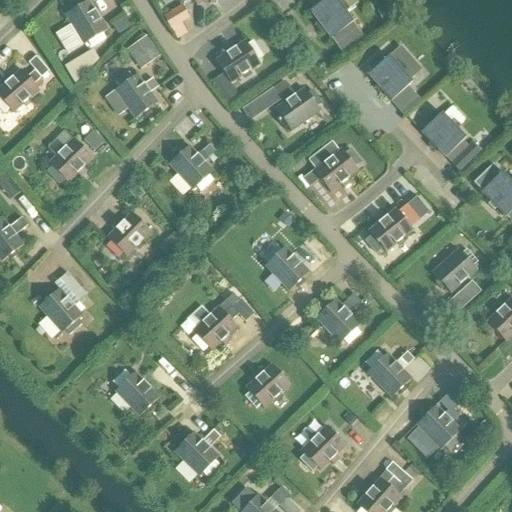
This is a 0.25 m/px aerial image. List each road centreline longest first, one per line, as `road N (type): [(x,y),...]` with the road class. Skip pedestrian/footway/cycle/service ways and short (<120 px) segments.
road 1 (residential): [(346,258),(203,388)]
road 2 (residential): [(452,366),(327,511)]
road 3 (residential): [(199,95),(66,231)]
road 4 (residential): [(199,95),(328,234)]
road 5 (residential): [(346,258),(452,366)]
